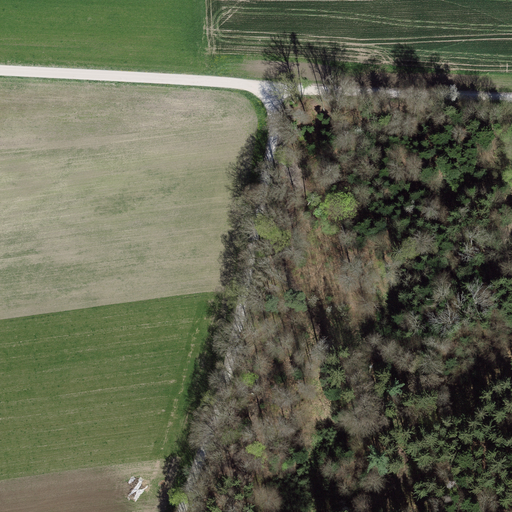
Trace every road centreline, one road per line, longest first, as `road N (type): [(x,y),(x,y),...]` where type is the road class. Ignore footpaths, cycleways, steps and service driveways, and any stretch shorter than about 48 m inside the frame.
road 1 (track): [(280,87),(258,213),(197,454),(174,511)]
road 2 (track): [(258,213),(372,424),(411,463),(491,511)]
road 3 (track): [(0,70),(280,87)]
road 4 (track): [(511,97),(280,87)]
